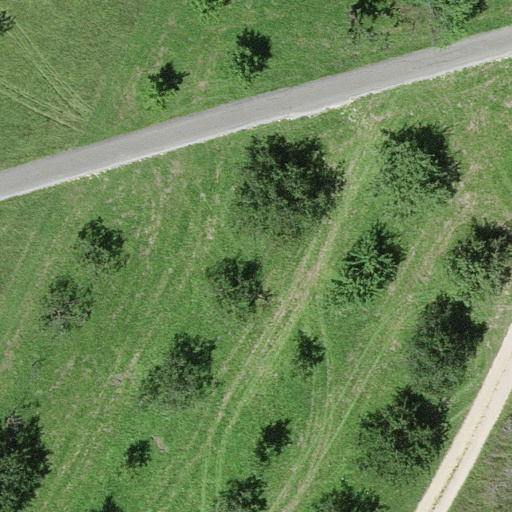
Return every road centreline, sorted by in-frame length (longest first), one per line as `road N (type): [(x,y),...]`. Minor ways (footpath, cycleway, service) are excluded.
road 1 (track): [(511,41),(0,188)]
road 2 (track): [(511,359),(436,511)]
